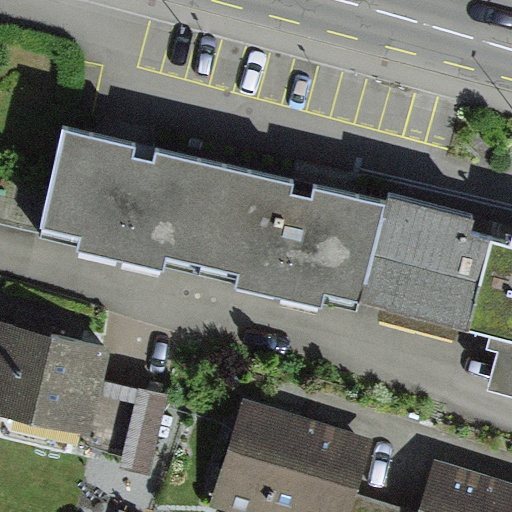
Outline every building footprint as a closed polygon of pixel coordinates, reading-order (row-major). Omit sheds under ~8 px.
[(381,195),(57,125),(32,239),(356,309),(381,195)] [(490,217),(381,195),(356,309),(463,331),(490,217)] [(511,222),(490,217),(463,331),(505,341),(496,382),(511,386),(511,222)] [(101,350),(0,327),(0,414),(119,440),(115,458),(146,465),(161,395),(94,381),(101,350)] [(334,511),(354,448),(244,416),(215,511),(220,511),(334,511)] [(511,511),(511,487),(439,469),(427,511),(511,511)] [(403,511),(366,499),(361,511),(403,511)]
